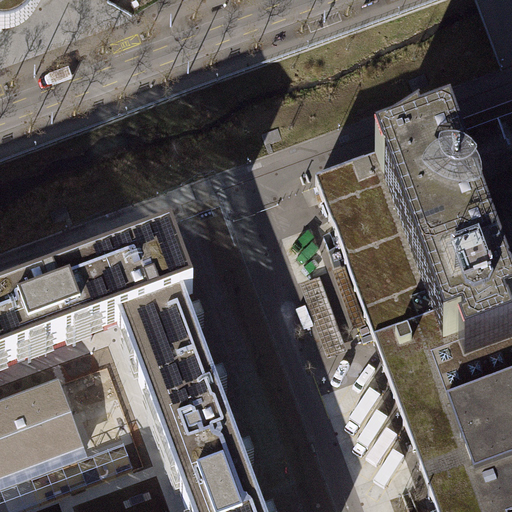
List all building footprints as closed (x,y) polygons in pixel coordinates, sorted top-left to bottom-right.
[(0,0),(0,34),(4,36),(13,34),(22,30),(27,26),(32,19),(36,11),(41,3),(44,0),(0,0)] [(511,126),(498,131),(511,170),(511,126)] [(435,511),(511,511),(511,170),(498,131),(455,147),(451,137),(376,165),(316,187),(374,345),(435,511)] [(171,240),(84,272),(106,331),(118,327),(141,388),(206,364),(183,302),(193,298),(171,240)] [(77,275),(0,303),(0,335),(11,366),(99,334),(106,331),(84,272),(77,275)] [(0,335),(0,370),(11,366),(0,335)] [(191,511),(253,490),(206,364),(141,388),(186,511),(191,511)] [(0,408),(0,485),(83,454),(58,387),(0,408)] [(260,511),(253,490),(191,511),(260,511)]
